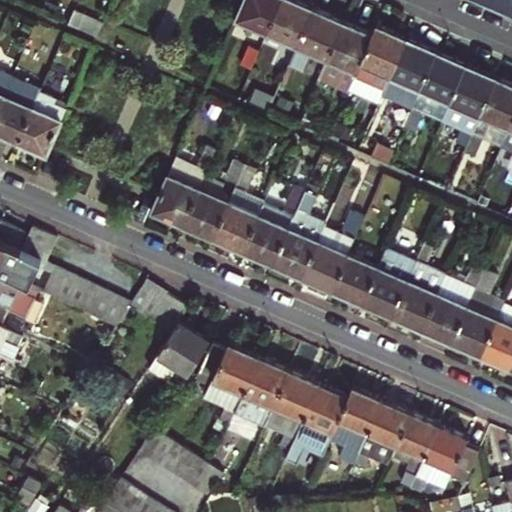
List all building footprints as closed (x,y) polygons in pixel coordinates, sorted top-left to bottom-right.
[(253,0),(244,23),(274,35),(289,0),(253,0)] [(289,0),(274,35),(304,48),(320,9),(307,4),(297,0),(289,0)] [(76,25),(103,36),(111,21),(83,9),(76,25)] [(332,59),(348,21),(335,15),(320,9),(304,48),(332,59)] [(366,28),(348,21),(332,59),(326,74),(356,87),(361,75),(378,33),(366,28)] [(400,32),(382,24),(378,33),(361,75),(391,88),(397,75),(413,37),(400,32)] [(397,75),(427,88),(443,50),(429,44),(413,37),(397,75)] [(0,48),(0,126),(23,73),(6,66),(15,45),(3,41),(0,48)] [(255,50),(247,68),(258,73),(266,54),(255,50)] [(450,120),(473,63),(462,58),(443,50),(427,88),(419,107),(411,126),(423,131),(431,112),(450,120)] [(300,57),(296,67),(287,85),(298,90),(310,62),(300,57)] [(0,129),(8,133),(25,140),(49,86),(58,66),(47,61),(40,75),(25,69),(23,73),(0,126),(0,129)] [(280,103),(287,85),(296,67),(283,62),(268,98),(280,103)] [(468,127),(460,146),(472,152),(503,76),(491,70),(473,63),(450,120),(468,127)] [(361,75),(356,87),(387,99),(391,88),(361,75)] [(511,79),(503,76),(472,152),(484,157),(492,137),(509,144),(511,136),(511,79)] [(34,144),(53,152),(56,146),(74,104),(55,96),(58,90),(49,86),(25,140),(34,144)] [(400,121),(411,126),(419,107),(407,102),(400,121)] [(213,145),(204,166),(215,171),(225,150),(213,145)] [(232,177),(246,183),(254,164),(240,158),(232,177)] [(266,169),(254,164),(246,183),(238,201),(223,238),(234,242),(252,250),(275,196),(257,188),(266,169)] [(170,196),(163,213),(176,218),(192,225),(208,188),(179,176),(170,196)] [(317,181),(314,187),(323,191),(326,185),(317,181)] [(275,196),(252,250),(264,255),(282,263),(314,187),(302,182),(293,203),(275,196)] [(323,191),(314,187),(282,263),(293,267),(311,275),(334,222),(335,219),(318,212),(326,192),(323,191)] [(238,201),(208,188),(192,225),(204,230),(223,238),(238,201)] [(354,228),(365,233),(373,213),(362,208),(354,228)] [(0,268),(24,280),(30,267),(45,273),(49,263),(41,259),(53,232),(26,220),(16,242),(0,235),(0,268)] [(334,222),(311,275),(321,279),(342,288),(357,251),(364,235),(334,222)] [(446,243),(435,238),(426,260),(403,313),(416,319),(432,325),(455,272),(437,264),(446,243)] [(395,247),(388,264),(373,301),(383,305),(403,313),(426,260),(395,247)] [(388,264),(357,251),(342,288),(351,292),(373,301),(388,264)] [(473,279),(455,272),(432,325),(444,330),(462,338),(494,263),(482,258),(473,279)] [(110,319),(121,303),(125,297),(49,263),(45,273),(39,286),(62,297),(110,319)] [(511,295),(499,290),(508,269),(494,263),(462,338),(475,343),(493,351),(511,307),(511,295)] [(0,320),(12,327),(27,334),(44,298),(59,305),(62,297),(39,286),(24,280),(0,268),(0,320)] [(125,297),(121,303),(142,316),(162,329),(171,315),(180,301),(160,289),(139,276),(125,297)] [(511,307),(493,351),(505,356),(511,358),(511,307)] [(171,315),(162,329),(151,346),(182,366),(202,335),(190,327),(171,315)] [(0,320),(0,350),(1,351),(12,327),(0,320)] [(211,411),(220,415),(248,350),(232,343),(220,338),(218,342),(204,336),(182,384),(216,399),(211,411)] [(266,358),(248,350),(220,415),(231,420),(236,407),(256,416),(279,364),(266,358)] [(286,429),(309,377),(298,372),(279,364),(256,416),(277,425),(286,429)] [(327,385),(309,377),(286,429),(297,434),(315,441),(328,412),(338,390),(327,385)] [(328,412),(357,425),(372,392),(361,387),(343,379),(338,390),(328,412)] [(377,455),(385,437),(399,405),(390,400),(372,392),(357,425),(349,443),(358,447),(377,455)] [(413,450),(428,417),(418,413),(399,405),(385,437),(413,450)] [(410,485),(415,473),(434,481),(440,466),(455,473),(467,447),(452,440),(457,430),(451,428),(428,417),(413,450),(405,469),(400,481),(410,485)] [(155,462),(167,469),(177,475),(191,483),(203,491),(207,485),(218,465),(206,458),(202,456),(193,450),(183,444),(170,437),(159,430),(145,422),(129,446),(144,455),(155,462)] [(277,425),(271,437),(281,441),(286,429),(277,425)] [(291,446),(297,434),(286,429),(281,441),(291,446)] [(334,451),(344,456),(349,443),(340,439),(334,451)] [(352,460),(358,447),(349,443),(344,456),(352,460)] [(395,464),(390,476),(400,481),(405,469),(395,464)] [(21,470),(7,491),(24,498),(38,477),(21,470)] [(488,511),(511,511),(511,484),(509,471),(498,474),(505,503),(487,508),(488,511)] [(172,511),(173,511),(161,505),(149,497),(137,490),(125,482),(112,474),(97,496),(86,511),(172,511)] [(0,502),(0,507),(6,511),(14,511),(24,498),(7,491),(0,502)] [(75,511),(53,497),(43,511),(75,511)] [(467,511),(465,501),(453,504),(454,511),(467,511)]
